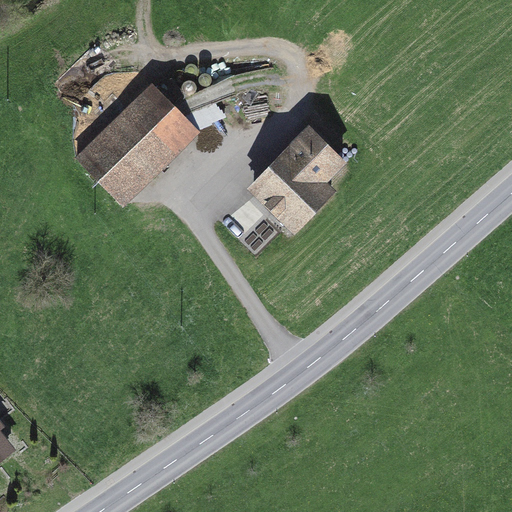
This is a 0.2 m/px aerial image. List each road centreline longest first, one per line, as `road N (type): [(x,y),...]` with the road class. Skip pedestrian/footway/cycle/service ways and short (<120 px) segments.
road 1 (secondary): [(100,511),(350,335),(511,193)]
road 2 (track): [(145,0),(132,61),(183,67),(269,58),(296,77),(289,98),(188,209)]
